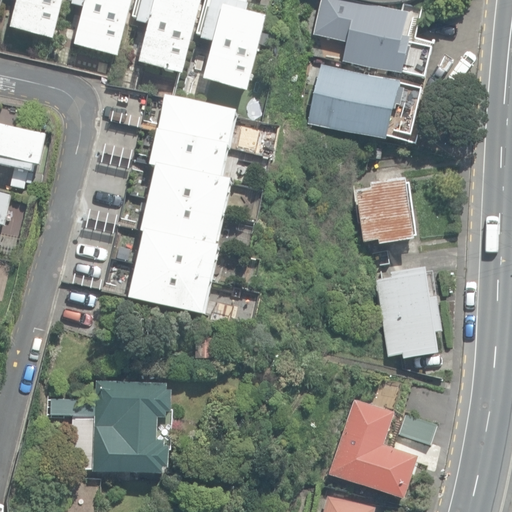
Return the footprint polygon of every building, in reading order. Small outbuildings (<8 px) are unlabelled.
[(19,0),(12,30),(56,43),(67,0),(19,0)] [(88,10),(78,48),(120,59),(135,0),(77,0),(76,6),(88,10)] [(150,27),(141,64),(185,75),(204,4),(189,0),(143,0),(138,24),(150,27)] [(215,43),(206,82),(251,93),(270,19),(248,14),(251,0),(209,0),(201,34),(205,35),(203,40),(215,43)] [(408,12),(354,0),(321,0),(313,35),(347,43),(343,62),(402,75),(411,37),(402,35),(408,12)] [(322,64),(308,124),(384,142),(391,113),(397,114),(399,108),(401,109),(406,91),(398,89),(400,83),(322,64)] [(146,233),(130,299),(205,317),(222,248),(217,247),(233,181),(224,179),(231,149),(235,150),(243,114),(169,97),(152,166),(158,168),(142,232),(146,233)] [(49,138),(0,125),(0,164),(33,173),(35,164),(42,166),(49,138)] [(380,241),(380,245),(415,240),(406,179),(372,184),(372,190),(356,193),(363,243),(380,241)] [(13,198),(0,194),(0,226),(6,227),(13,198)] [(405,355),(406,360),(441,354),(438,335),(444,334),(434,273),(379,282),(391,357),(405,355)] [(95,473),(166,475),(166,469),(171,469),(171,448),(167,448),(167,441),(159,441),(160,418),(167,418),(167,412),(173,412),(173,391),(168,391),(169,385),(98,382),(97,401),(53,400),(52,416),(74,417),(73,470),(95,471),(95,473)] [(330,475),(405,501),(420,458),(385,446),(396,413),(356,400),(330,475)] [(399,434),(433,445),(439,425),(406,414),(399,434)] [(375,511),(377,508),(331,495),(326,511),(375,511)]
